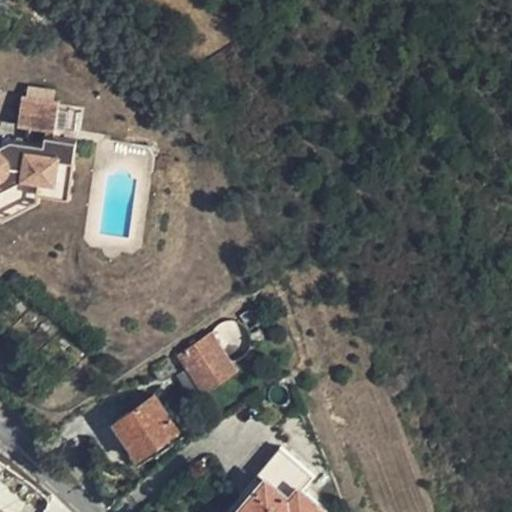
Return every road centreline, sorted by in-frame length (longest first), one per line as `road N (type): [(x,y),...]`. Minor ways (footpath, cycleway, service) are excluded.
road 1 (unknown): [(146,511),(214,460),(279,442)]
road 2 (residential): [(92,511),(0,430)]
